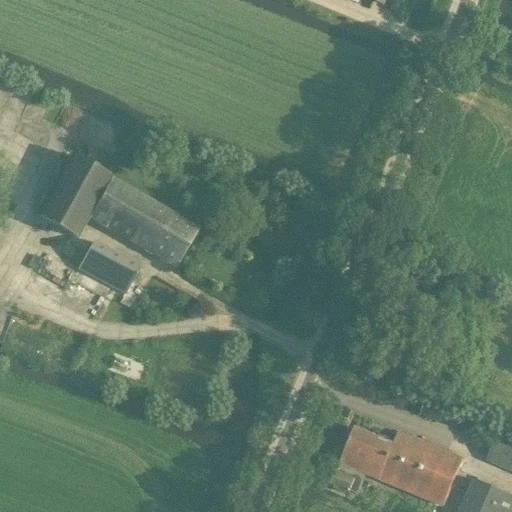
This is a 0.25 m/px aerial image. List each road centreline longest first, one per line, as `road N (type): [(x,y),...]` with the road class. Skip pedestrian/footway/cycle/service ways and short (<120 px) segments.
road 1 (secondary): [(259,511),(459,0)]
road 2 (track): [(320,358),(273,325),(92,330),(0,296)]
